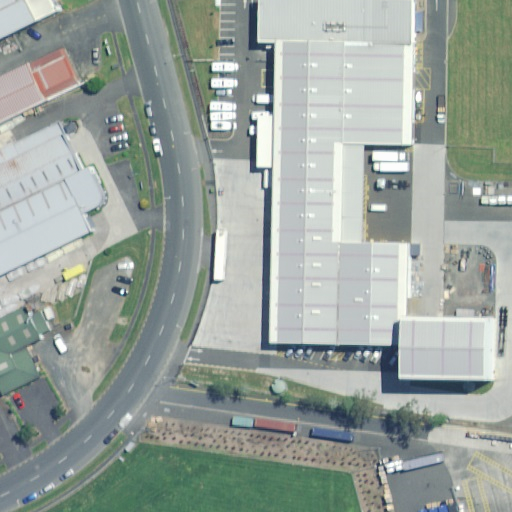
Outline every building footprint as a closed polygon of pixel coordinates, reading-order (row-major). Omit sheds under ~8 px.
[(0,0),(0,39),(50,16),(41,0),(0,0)] [(276,38),(403,39),(403,0),(261,0),(261,38),(276,38)] [(276,38),(274,335),(401,336),(401,377),(482,378),(482,319),(401,318),(401,237),(340,236),(341,138),(402,139),(403,39),(276,38)] [(0,125),(71,91),(52,52),(0,76),(0,125)] [(0,277),(89,234),(80,216),(99,207),(59,125),(0,154),(0,277)] [(18,310),(0,319),(0,387),(45,366),(18,310)]
